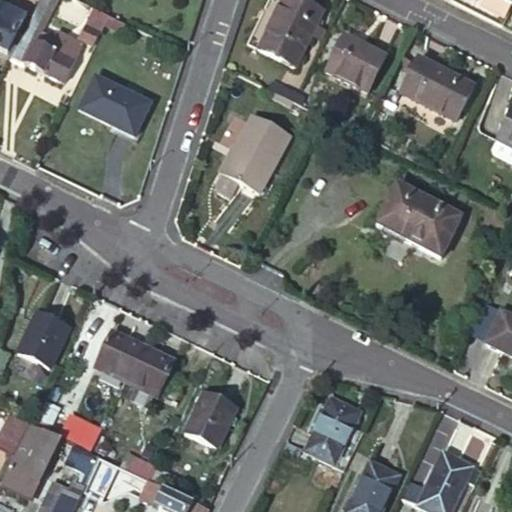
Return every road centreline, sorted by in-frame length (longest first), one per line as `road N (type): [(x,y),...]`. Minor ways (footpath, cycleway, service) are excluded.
road 1 (residential): [(224,0),(144,245)]
road 2 (residential): [(316,330),(511,421)]
road 3 (residential): [(316,330),(229,511)]
road 4 (residential): [(144,245),(316,330)]
road 5 (residential): [(0,175),(144,245)]
road 6 (residential): [(511,56),(396,0)]
